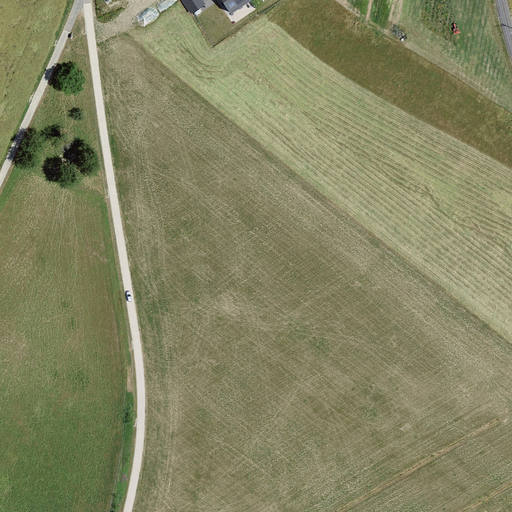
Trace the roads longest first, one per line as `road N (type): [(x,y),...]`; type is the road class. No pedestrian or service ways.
road 1 (unclassified): [(126,511),(141,391),(87,0)]
road 2 (track): [(0,175),(77,0)]
